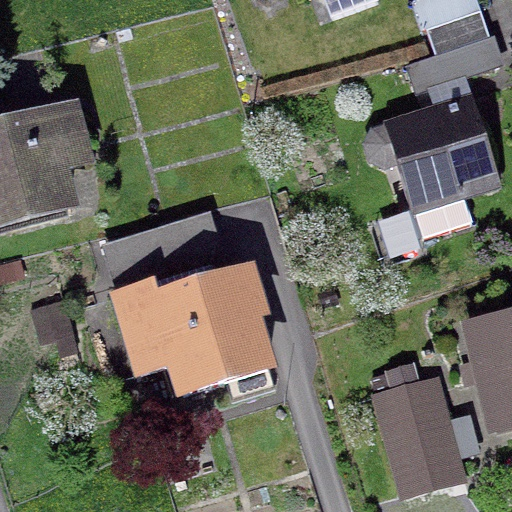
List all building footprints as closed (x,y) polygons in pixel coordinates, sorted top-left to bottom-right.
[(431,62),(486,44),(476,16),(422,34),(431,62)] [(495,71),(486,44),(431,62),(440,89),(495,71)] [(458,200),(495,188),(469,107),(382,134),(408,216),(410,215),(419,244),(467,228),(458,200)] [(0,228),(65,211),(54,171),(79,165),(67,120),(0,137),(0,228)] [(131,262),(178,251),(173,227),(126,239),(131,262)] [(179,401),(263,375),(249,328),(257,325),(243,279),(153,306),(149,293),(113,303),(137,380),(170,371),(179,401)] [(489,429),(511,422),(511,327),(467,339),(489,429)] [(397,501),(459,484),(432,387),(412,393),(406,373),(386,379),(392,398),(370,404),(397,501)]
